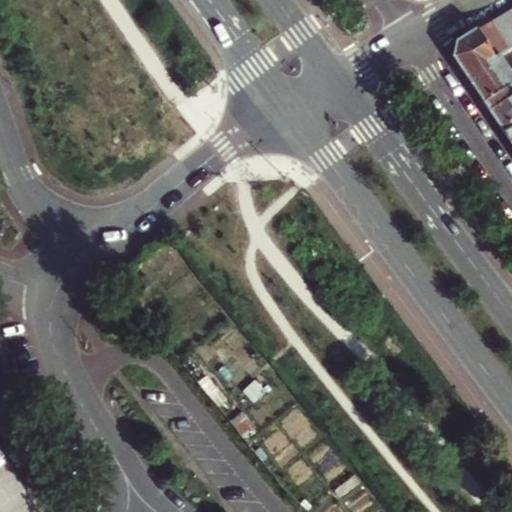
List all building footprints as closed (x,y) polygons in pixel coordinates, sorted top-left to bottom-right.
[(476,89),(507,73),(489,45),(511,31),(511,17),(509,12),(459,43),(456,59),(476,89)] [(476,89),(491,111),(511,98),(511,69),(507,73),(476,89)] [(511,98),(491,111),(502,128),(511,122),(511,98)] [(511,122),(502,128),(511,142),(511,122)] [(36,511),(0,452),(0,511),(36,511)]
